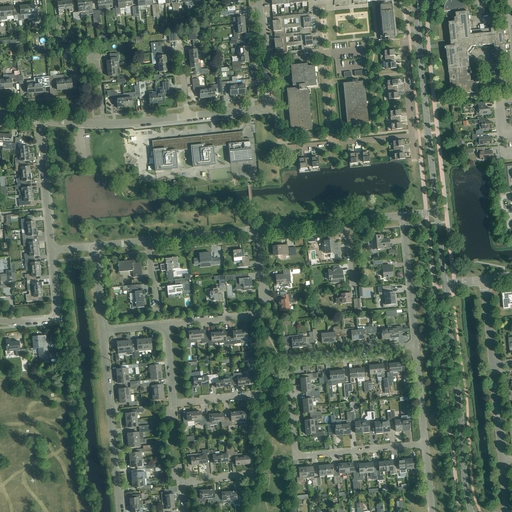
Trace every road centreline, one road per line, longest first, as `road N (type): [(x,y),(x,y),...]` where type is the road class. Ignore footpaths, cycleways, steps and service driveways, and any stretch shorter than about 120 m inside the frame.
road 1 (tertiary): [(471,511),(444,283)]
road 2 (residential): [(297,454),(287,360),(416,345)]
road 3 (residential): [(120,511),(102,331)]
road 4 (residential): [(51,250),(39,119)]
road 5 (residential): [(416,345),(403,215)]
road 6 (residential): [(297,454),(425,444)]
road 7 (residential): [(187,116),(264,107),(264,59)]
road 8 (residential): [(288,146),(412,135)]
road 9 (residential): [(0,321),(55,317),(51,250)]
